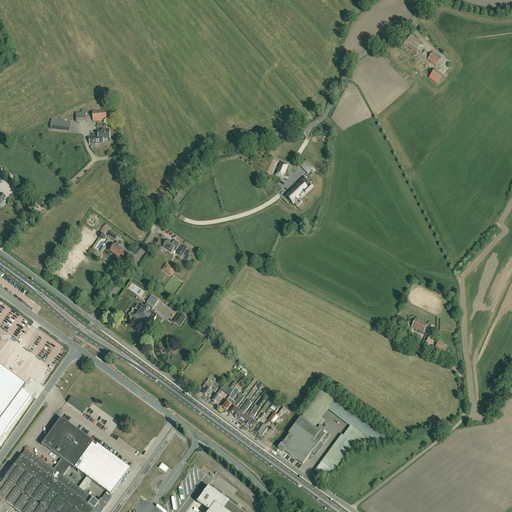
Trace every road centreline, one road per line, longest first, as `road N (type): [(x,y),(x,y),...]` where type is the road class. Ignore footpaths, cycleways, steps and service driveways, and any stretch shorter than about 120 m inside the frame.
road 1 (unclassified): [(93,321),(210,156),(317,123),(358,59),(407,27),(428,0)]
road 2 (unclassified): [(352,511),(93,321)]
road 3 (residential): [(276,511),(236,465),(77,348)]
road 4 (primary): [(337,511),(144,369)]
road 5 (primary): [(24,281),(77,331),(144,369)]
road 6 (primary): [(144,369),(24,281)]
road 7 (unclassified): [(0,460),(77,348)]
